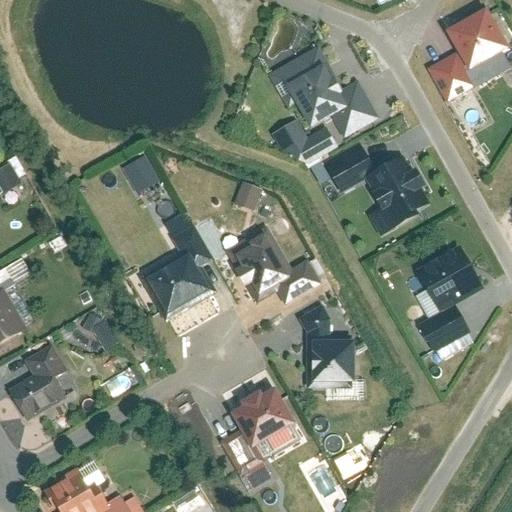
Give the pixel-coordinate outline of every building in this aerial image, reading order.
[(511,51),(487,9),(444,33),(456,54),(427,70),(447,105),(476,88),(469,75),(511,51)] [(344,138),(375,122),(365,102),(357,106),(333,60),(325,64),(317,50),(265,78),(275,96),(284,91),(305,132),(333,117),(344,138)] [(297,121),(271,132),(282,159),(296,153),(302,165),(336,151),(326,128),(304,137),(297,121)] [(136,195),(158,182),(143,156),(120,169),(136,195)] [(365,213),(380,238),(430,210),(401,158),(364,179),(379,205),(365,213)] [(240,183),(234,205),(255,211),(261,189),(240,183)] [(293,280),(264,230),(228,251),(256,299),(274,289),(283,300),(312,283),(306,272),(293,280)] [(164,321),(200,300),(182,268),(204,256),(191,232),(170,244),(178,259),(141,280),(164,321)] [(480,287),(461,256),(417,282),(437,315),(415,328),(426,347),(466,323),(454,303),(480,287)] [(0,347),(34,327),(12,292),(30,281),(19,263),(0,274),(0,347)] [(325,309),(299,314),(303,336),(329,331),(325,309)] [(350,343),(306,344),(307,388),(351,387),(350,343)] [(37,376),(13,391),(31,422),(71,399),(59,378),(71,371),(56,346),(29,361),(37,376)] [(292,429),(270,391),(225,417),(235,433),(226,438),(245,469),(257,463),(251,453),(292,429)] [(128,511),(120,499),(105,507),(82,469),(42,493),(54,511),(128,511)] [(178,511),(188,511),(201,507),(196,493),(174,502),(178,511)]
